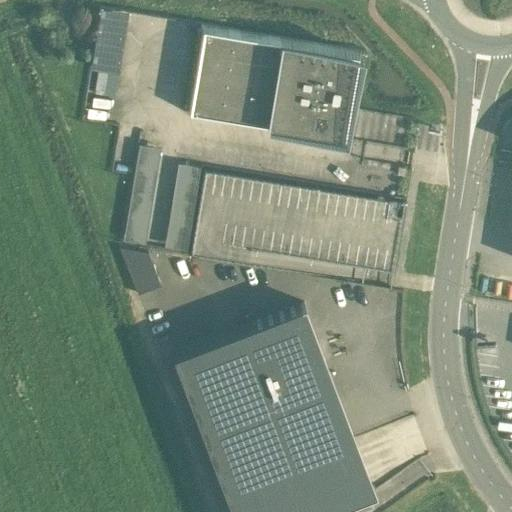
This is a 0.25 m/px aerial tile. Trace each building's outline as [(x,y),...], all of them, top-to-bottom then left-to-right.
[(91,89),(113,91),(119,16),(128,17),(129,7),(98,5),(91,89)] [(345,138),(360,49),(197,22),(183,111),(345,138)] [(392,270),(403,201),(204,168),(190,253),(361,281),(364,265),(392,270)] [(148,250),(120,245),(137,292),(160,283),(148,250)] [(303,301),(170,350),(232,511),(313,511),(348,499),(315,413),(340,404),(303,306),(305,305),(303,301)]
